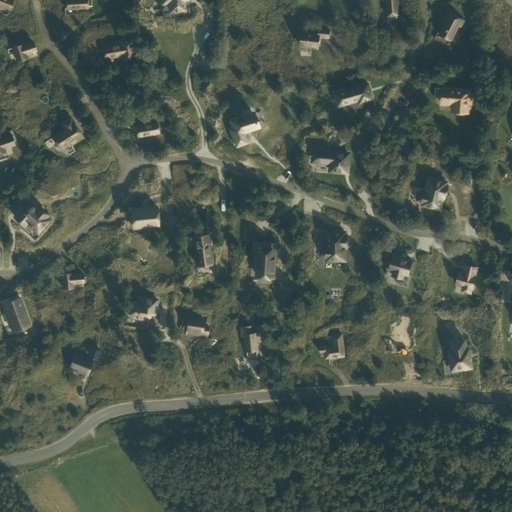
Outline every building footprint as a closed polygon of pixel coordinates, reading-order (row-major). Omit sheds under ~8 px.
[(65,0),(66,8),(87,7),(87,6),(91,6),(91,0),(65,0)] [(162,0),(163,3),(169,2),(170,11),(184,9),(182,0),(162,0)] [(397,0),(386,0),(388,15),(399,14),(397,0)] [(461,26),(464,20),(448,12),(443,22),(445,23),(440,34),(451,40),(458,25),(461,26)] [(328,37),(329,30),(319,29),(319,33),(302,32),(301,46),(318,47),(319,36),(328,37)] [(105,58),(121,55),(122,55),(123,61),(135,59),(131,38),(119,40),(120,44),(103,48),(105,58)] [(25,54),(35,51),(33,42),(22,46),(22,45),(13,47),(17,61),(26,58),(25,54)] [(372,99),(368,84),(337,92),(341,105),(359,100),(360,103),(372,99)] [(441,89),(440,102),(442,102),(442,103),(446,104),(447,103),(448,103),(454,103),(453,112),(467,113),(467,109),(471,110),(472,97),(468,97),(468,91),(459,90),(454,90),(441,89)] [(233,127),(229,129),(236,146),(249,142),(246,135),(244,136),(243,132),(258,126),(253,112),(242,116),(242,114),(235,117),(236,119),(230,121),(233,127)] [(83,137),(70,117),(61,123),(65,129),(52,137),(60,149),(69,143),(71,145),(83,137)] [(159,133),(157,122),(135,126),(137,136),(159,133)] [(3,148),(13,144),(11,136),(0,140),(0,138),(0,152),(4,152),(3,148)] [(344,172),(347,172),(347,169),(349,154),(320,151),(319,151),(318,162),(331,163),(330,171),(344,172)] [(423,205),(440,209),(443,196),(445,197),(447,186),(446,185),(446,182),(429,178),(426,192),(424,191),(421,202),(423,203),(423,205)] [(22,209),(15,217),(23,225),(25,223),(37,234),(49,220),(46,216),(47,215),(39,207),(36,210),(27,201),(20,208),(22,209)] [(158,224),(156,206),(131,209),(132,227),(158,224)] [(345,235),(345,232),(327,232),(327,247),(325,247),(325,258),(327,258),(327,260),(345,260),(345,247),(347,247),(347,235),(345,235)] [(211,264),(207,235),(193,236),(197,266),(211,264)] [(256,276),(274,277),(276,249),(258,248),(256,276)] [(408,275),(412,260),(393,255),(389,270),(394,271),(393,276),(402,278),(403,273),(408,275)] [(459,272),(456,284),(462,285),(460,292),(471,294),(472,288),(475,276),(477,267),(467,265),(465,273),(459,272)] [(72,283),(83,283),(82,274),(72,275),(71,274),(62,274),(63,288),(72,287),(72,283)] [(138,296),(137,303),(134,302),(132,315),(148,317),(148,314),(155,315),(157,299),(138,296)] [(11,326),(13,331),(21,328),(30,325),(19,297),(3,303),(11,326)] [(203,319),(188,317),(186,329),(197,331),(196,334),(208,335),(209,326),(203,325),(203,319)] [(257,344),(261,344),(260,333),(251,333),(250,326),(241,327),(242,336),(245,336),(246,351),(257,350),(257,344)] [(401,336),(392,337),(392,355),(403,355),(402,343),(409,343),(408,328),(401,328),(401,336)] [(333,335),(335,347),(328,347),(328,345),(319,346),(320,352),(325,351),(326,358),(344,356),(341,334),(333,335)] [(450,352),(452,369),(471,367),(469,349),(466,349),(465,340),(451,341),(453,351),(450,352)] [(97,360),(101,351),(95,349),(92,359),(97,360)] [(86,374),(91,361),(75,355),(70,368),(86,374)]
